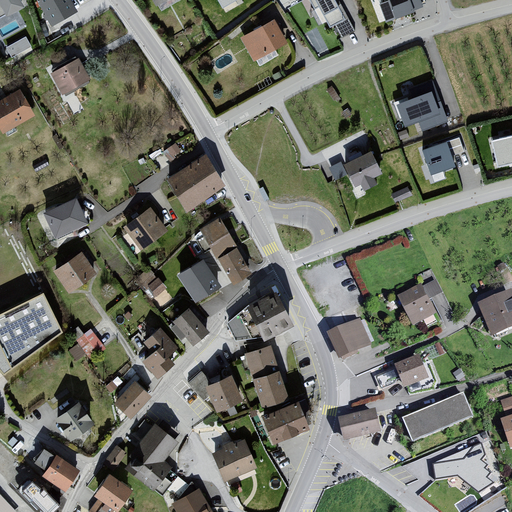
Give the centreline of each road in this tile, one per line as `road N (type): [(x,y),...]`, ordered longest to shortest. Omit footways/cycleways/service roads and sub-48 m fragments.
road 1 (residential): [(280,266),(133,418),(69,511)]
road 2 (residential): [(447,21),(314,72),(206,131)]
road 3 (residential): [(511,185),(280,266)]
road 4 (residential): [(329,410),(511,372)]
road 5 (tertiary): [(118,0),(206,131)]
road 6 (tertiary): [(280,266),(325,358),(329,410)]
road 7 (tertiary): [(206,131),(280,266)]
road 8 (residential): [(425,511),(321,440)]
